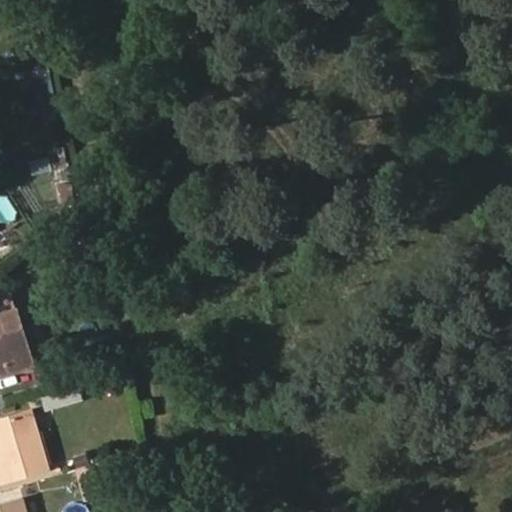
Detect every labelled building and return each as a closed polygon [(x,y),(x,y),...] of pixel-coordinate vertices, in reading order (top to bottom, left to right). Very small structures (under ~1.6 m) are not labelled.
[(39,117),(58,113),(49,67),(29,71),(39,117)] [(8,193),(0,196),(0,218),(2,223),(17,217),(8,193)] [(0,369),(0,370),(36,360),(22,313),(0,318),(0,369)] [(0,424),(0,456),(4,470),(0,470),(0,485),(46,473),(32,415),(0,424)] [(0,507),(0,511),(26,511),(23,501),(0,507)]
